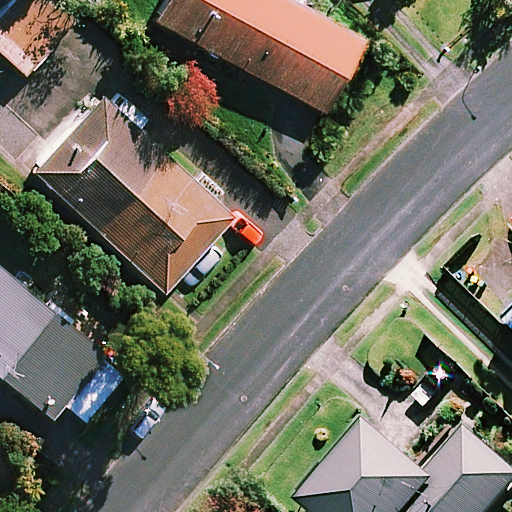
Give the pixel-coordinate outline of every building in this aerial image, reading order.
[(74,25),(46,0),(16,0),(0,18),(0,58),(24,80),(74,25)] [(362,46),(274,0),(169,0),(154,29),(323,118),(362,46)] [(161,298),(229,224),(210,207),(220,196),(201,178),(191,189),(134,136),(146,124),(120,100),(108,113),(98,103),(30,177),(161,298)] [(0,384),(49,424),(63,407),(86,426),(125,376),(0,276),(0,384)] [(498,511),(511,497),(511,481),(463,439),(421,487),(369,441),(307,511),(498,511)]
